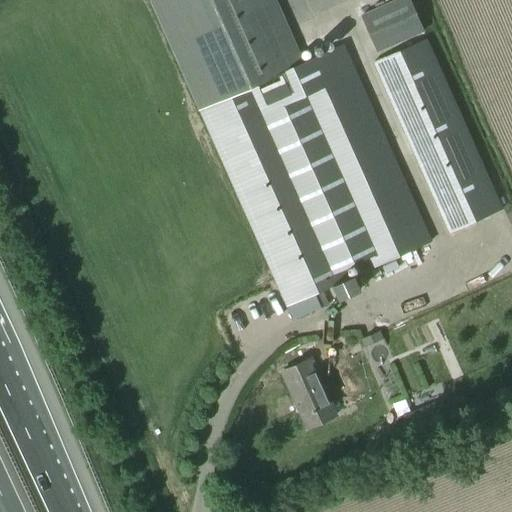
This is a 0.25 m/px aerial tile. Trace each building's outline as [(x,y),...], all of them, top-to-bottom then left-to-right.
[(279,0),(154,0),(289,306),(368,271),(432,243),(358,75),(346,48),(308,65),(279,0)] [(376,56),(423,34),(407,0),(400,0),(359,19),(376,56)] [(502,210),(426,40),(373,65),(448,236),(502,210)] [(357,279),(335,289),(339,299),(362,289),(357,279)] [(311,359),(282,371),(307,429),(336,416),(311,359)] [(416,411),(395,419),(402,438),(423,429),(416,411)]
